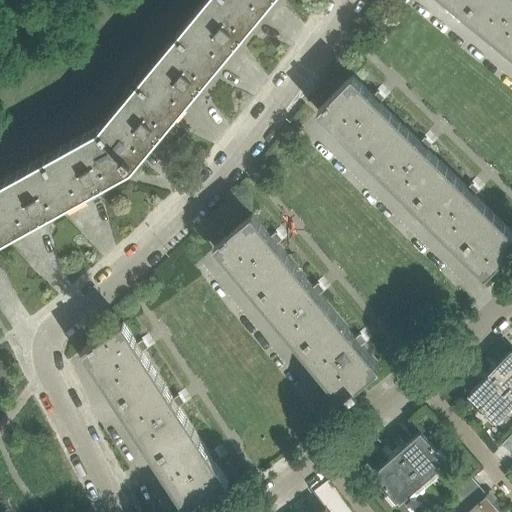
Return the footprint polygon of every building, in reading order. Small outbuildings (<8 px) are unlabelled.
[(244,32),(258,15),(239,0),(203,0),(178,30),(218,63),(238,39),(242,43),(248,36),(244,32)] [(239,0),(258,15),(270,0),(239,0)] [(477,0),(457,0),(469,10),(477,0)] [(511,0),(477,0),(469,10),(511,44),(511,0)] [(204,80),(218,63),(178,30),(139,77),(179,110),(198,87),(203,91),(206,87),(209,83),(204,80)] [(401,122),(380,102),(383,99),(376,92),(373,95),(352,75),(318,110),(319,111),(323,107),(370,154),(401,122)] [(165,127),(179,110),(139,77),(100,125),(133,165),(155,138),(159,134),(164,138),(170,131),(165,127)] [(447,168),(428,149),(427,148),(430,145),(423,138),(420,141),(401,122),(370,154),(417,199),(447,168)] [(133,165),(100,125),(45,155),(71,200),(97,185),(100,190),(108,186),(105,180),(133,165)] [(71,200),(45,155),(0,179),(0,201),(16,230),(43,215),(46,220),(54,216),(51,210),(71,200)] [(495,215),(474,194),(477,191),(471,184),(468,187),(447,168),(417,199),(465,246),(495,215)] [(0,238),(16,230),(0,201),(0,245),(0,246),(0,244),(0,238)] [(281,240),(277,236),(274,233),(271,235),(252,213),(214,244),(215,246),(219,242),(261,293),(295,265),(277,243),(281,240)] [(486,275),(511,248),(511,231),(495,215),(465,246),(489,270),(485,274),(486,275)] [(319,294),(323,291),(317,283),(313,286),(295,265),(261,293),(303,343),(337,315),(319,294)] [(361,344),(365,342),(359,334),(355,337),(337,315),(303,343),(345,394),(341,397),(342,399),(348,393),(351,396),(358,390),(356,387),(380,367),(361,344)] [(146,348),(144,344),(141,340),(138,342),(124,321),(82,348),(83,349),(88,346),(121,398),(158,374),(143,350),(146,348)] [(511,348),(490,370),(511,391),(511,348)] [(511,391),(490,370),(468,392),(497,421),(511,405),(511,391)] [(183,403),(180,399),(177,395),(174,397),(158,374),(121,398),(157,453),(194,429),(179,405),(183,403)] [(214,450),(210,453),(194,429),(157,453),(191,505),(187,508),(188,509),(229,482),(215,461),(219,458),(214,450)] [(447,460),(421,430),(398,451),(424,481),(447,460)] [(510,452),(511,450),(511,433),(502,444),(510,452)] [(424,481),(398,451),(374,471),(400,501),(424,481)] [(471,476),(453,491),(461,501),(479,485),(471,476)] [(502,511),(479,485),(461,501),(468,510),(465,511),(502,511)]
